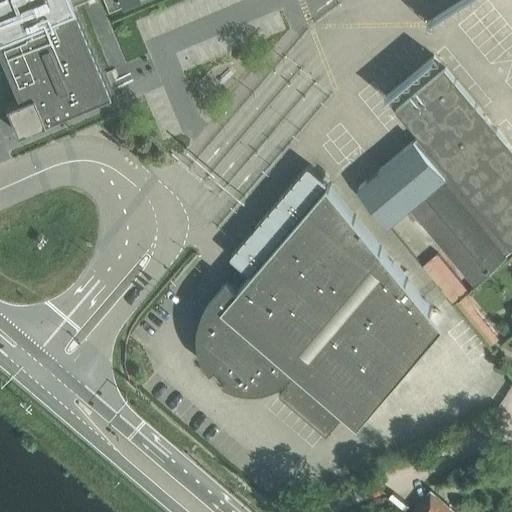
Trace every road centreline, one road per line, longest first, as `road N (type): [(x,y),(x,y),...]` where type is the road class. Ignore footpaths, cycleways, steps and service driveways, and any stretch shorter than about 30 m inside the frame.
road 1 (unclassified): [(67,379),(146,284),(164,245),(154,195),(127,172),(91,161)]
road 2 (unclassified): [(91,161),(119,195),(126,240),(37,353)]
road 3 (primary): [(226,511),(67,379)]
road 4 (primary): [(33,387),(179,511)]
